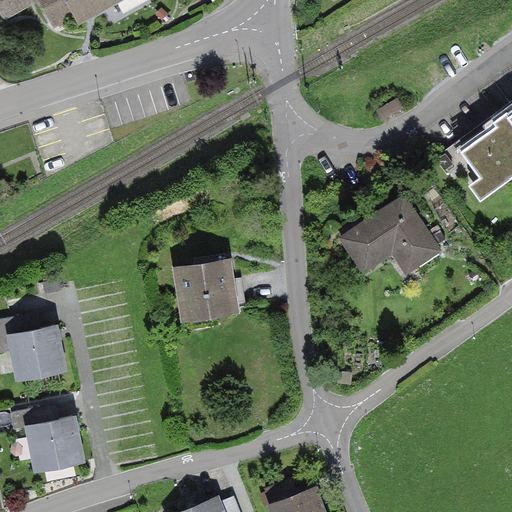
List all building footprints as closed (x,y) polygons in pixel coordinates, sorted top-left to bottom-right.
[(66,0),(81,30),(142,0),(66,0)] [(511,114),(464,150),(498,197),(511,187),(511,114)] [(406,200),(343,241),(363,273),(395,253),(407,272),(439,251),(406,200)] [(238,315),(231,265),(176,272),(183,322),(238,315)] [(56,325),(12,334),(20,378),(65,370),(56,325)] [(56,404),(13,413),(16,427),(30,425),(39,469),(83,460),(75,416),(59,419),(56,404)] [(324,511),(317,493),(271,510),(271,511),(324,511)] [(223,511),(219,502),(194,511),(223,511)]
